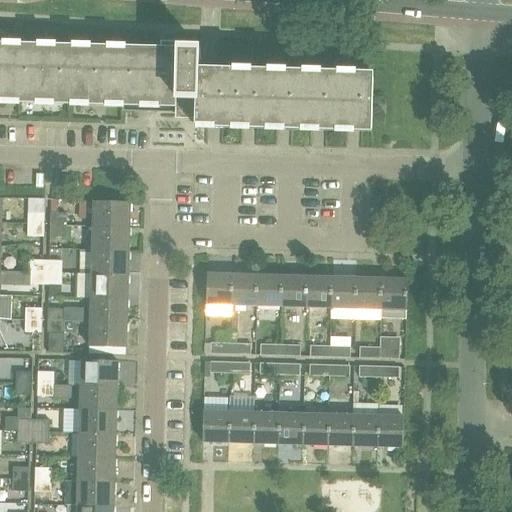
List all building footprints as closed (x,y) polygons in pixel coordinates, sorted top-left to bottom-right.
[(183,94),(187,94),(196,94),(195,123),(372,128),(373,77),(200,72),(201,46),(160,45),(160,52),(0,46),(0,98),(123,102),(122,109),(134,110),(134,102),(158,103),(158,109),(183,109),(183,94)] [(94,200),(93,226),(129,227),(130,201),(94,200)] [(28,212),(28,224),(44,225),(44,212),(28,212)] [(67,213),(50,213),(50,225),(66,225),(67,213)] [(44,237),(44,225),(28,224),(27,236),(44,237)] [(50,225),(50,237),(66,237),(66,225),(50,225)] [(93,226),(92,250),(129,251),(129,227),(93,226)] [(128,275),(129,251),(92,250),(92,274),(128,275)] [(30,273),(46,273),(46,261),(43,261),(31,261),(30,273)] [(46,261),(46,273),(62,274),(62,262),(49,261),(46,261)] [(232,273),(207,272),(206,304),(231,305),(232,273)] [(40,285),(46,285),(46,273),(30,273),(30,285),(40,285)] [(62,274),(46,273),(46,285),(48,285),(61,286),(62,274)] [(257,274),(232,273),(231,305),(256,305),(257,274)] [(92,274),(91,298),(127,299),(128,275),(92,274)] [(281,274),(257,274),(256,305),(281,306),(281,274)] [(281,274),(281,306),(306,307),(306,275),(281,274)] [(331,276),(306,275),(306,307),(331,307),(331,276)] [(356,276),(331,276),(331,307),(356,308),(356,276)] [(381,277),(356,276),(356,308),(380,308),(380,309),(381,277)] [(381,277),(380,309),(380,308),(380,318),(381,318),(381,317),(404,317),(404,318),(405,318),(406,278),(381,277)] [(91,298),(90,322),(127,323),(127,299),(91,298)] [(48,321),(65,321),(80,322),(80,309),(48,308),(48,321)] [(24,309),(24,321),(39,321),(40,309),(24,309)] [(39,333),(39,321),(24,321),(23,333),(39,333)] [(64,334),(65,321),(48,321),(47,333),(64,334)] [(127,323),(90,322),(90,347),(126,348),(127,323)] [(231,343),(213,343),(213,354),(231,354),(231,343)] [(250,344),(231,343),(231,354),(250,355),(250,344)] [(261,345),(261,355),(281,356),(281,345),(261,345)] [(281,345),(281,356),(301,356),(301,346),(281,345)] [(330,357),(331,347),(310,346),(310,356),(330,357)] [(351,347),(331,347),(330,357),(351,357),(351,347)] [(357,347),(357,358),(379,358),(379,347),(357,347)] [(402,348),(379,347),(379,358),(401,359),(402,348)] [(81,361),(81,385),(116,386),(117,362),(81,361)] [(231,362),(212,362),(212,373),(231,373),(231,362)] [(249,374),(250,363),(231,362),(231,373),(249,374)] [(279,364),(250,363),(249,374),(279,375),(279,364)] [(304,375),(304,364),(279,364),(279,375),(304,375)] [(329,365),(304,364),(304,375),(329,376),(329,365)] [(329,365),(329,376),(350,376),(350,365),(329,365)] [(357,376),(379,377),(379,366),(357,366),(357,376)] [(401,367),(379,366),(379,377),(401,378),(401,367)] [(15,372),(15,385),(30,385),(30,373),(15,372)] [(54,373),(39,372),(39,385),(54,385),(54,373)] [(30,385),(15,385),(15,396),(30,396),(30,385)] [(54,385),(39,385),(38,396),(53,397),(54,385)] [(116,410),(116,386),(81,385),(80,409),(116,410)] [(80,409),(79,433),(115,434),(116,410),(80,409)] [(202,442),(227,442),(228,412),(203,411),(202,442)] [(227,442),(252,443),(253,412),(228,412),(227,442)] [(252,443),(277,444),(278,413),(253,412),(252,443)] [(303,414),(278,413),(277,444),(302,444),(303,414)] [(302,444),(327,445),(328,414),(303,414),(302,444)] [(327,445),(352,446),(353,415),(328,414),(327,445)] [(378,416),(353,415),(352,446),(377,446),(378,416)] [(377,446),(402,447),(403,416),(378,416),(377,446)] [(18,432),(34,432),(34,420),(29,420),(18,420),(18,432)] [(34,432),(50,433),(50,421),(38,420),(34,420),(34,432)] [(18,444),(28,444),(34,444),(34,432),(18,432),(18,444)] [(34,432),(34,444),(37,444),(49,445),(50,433),(34,432)] [(114,458),(115,434),(79,433),(79,457),(114,458)] [(79,457),(78,481),(114,482),(114,458),(79,457)] [(12,468),(11,481),(27,481),(28,468),(12,468)] [(36,468),(36,480),(52,480),(53,468),(36,468)] [(52,493),(52,480),(36,480),(35,492),(52,493)] [(27,481),(11,481),(11,492),(27,492),(27,481)] [(77,505),(113,506),(114,482),(78,481),(77,505)]
